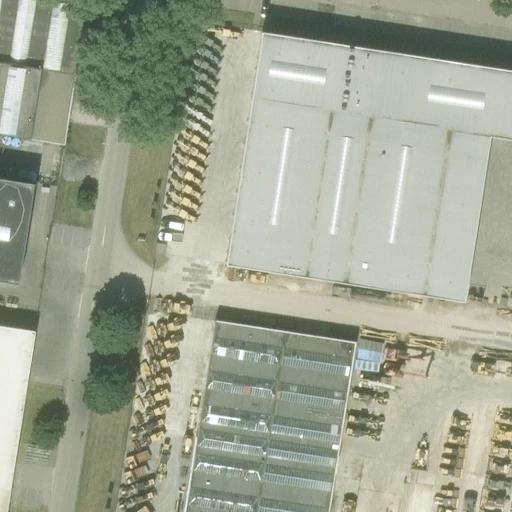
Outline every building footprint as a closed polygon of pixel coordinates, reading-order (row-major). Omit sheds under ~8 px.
[(55,0),(0,0),(0,134),(30,140),(32,126),(41,70),(75,76),(86,4),(55,0)] [(261,32),(225,264),(234,266),(292,275),(295,275),(386,289),(398,291),(411,293),(423,295),(448,129),(511,138),(511,70),(467,63),(456,62),(405,54),(392,52),(269,33),(268,33),(263,32),(261,32)] [(0,177),(0,279),(18,282),(33,182),(0,177)] [(208,320),(182,511),(326,511),(350,339),(208,320)] [(0,511),(6,511),(34,331),(0,325),(0,511)]
